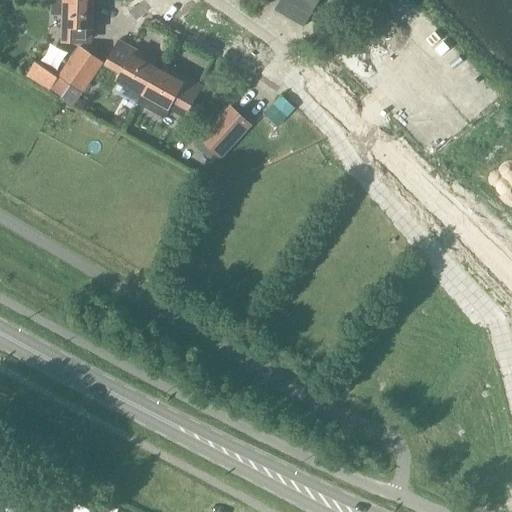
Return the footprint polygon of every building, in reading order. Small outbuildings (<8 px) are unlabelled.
[(51,0),(51,15),(63,16),(62,29),(62,42),(90,44),(91,30),(92,30),(93,0),(51,0)] [(119,41),(114,48),(105,65),(120,73),(116,81),(126,86),(121,95),(138,104),(158,70),(132,55),(135,50),(119,41)] [(70,85),(91,54),(80,47),(59,77),(70,85)] [(102,62),(91,54),(70,85),(81,92),(102,62)] [(158,70),(138,104),(164,118),(168,110),(169,110),(173,102),(188,111),(201,87),(174,71),(171,77),(158,70)] [(276,126),(288,116),(274,101),(263,111),(276,126)] [(230,107),(200,140),(220,158),(250,126),(230,107)] [(511,140),(478,172),(493,187),(479,199),(500,222),(511,211),(511,140)] [(275,150),(278,160),(297,154),(294,144),(275,150)]
